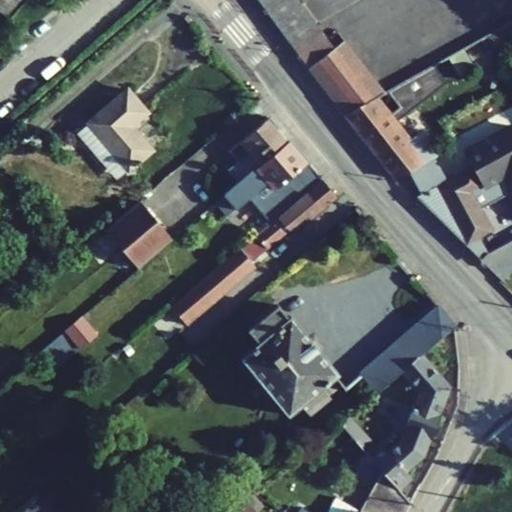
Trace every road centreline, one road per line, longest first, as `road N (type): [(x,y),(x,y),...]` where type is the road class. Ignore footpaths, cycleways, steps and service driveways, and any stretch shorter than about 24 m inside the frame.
road 1 (tertiary): [(214,0),(511,339)]
road 2 (residential): [(0,89),(102,0)]
